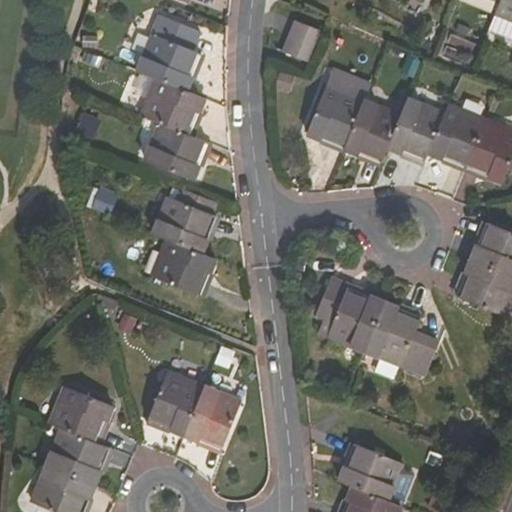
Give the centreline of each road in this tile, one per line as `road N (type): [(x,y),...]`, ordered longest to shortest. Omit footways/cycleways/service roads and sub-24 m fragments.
road 1 (residential): [(282,511),(261,218)]
road 2 (residential): [(261,218),(249,100),(251,0)]
road 3 (residential): [(261,218),(381,211)]
